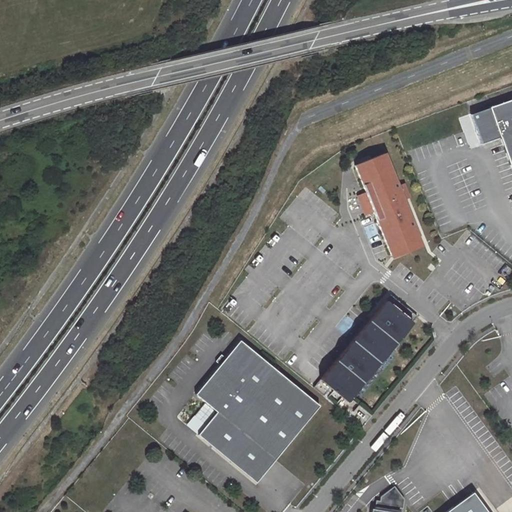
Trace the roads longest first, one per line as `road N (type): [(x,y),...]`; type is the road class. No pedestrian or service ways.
road 1 (motorway): [(0,435),(108,289),(279,0)]
road 2 (motorway): [(252,0),(148,183),(0,392)]
road 3 (secondary): [(410,17),(0,119)]
road 4 (residential): [(511,305),(457,335),(311,511)]
road 5 (unknown): [(291,511),(177,415),(234,341)]
road 6 (unclassified): [(308,117),(511,36)]
